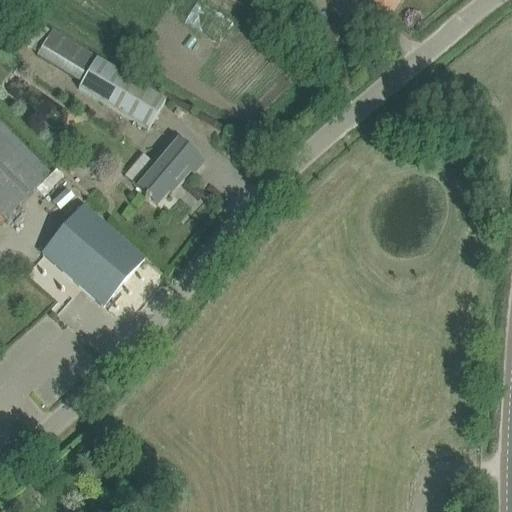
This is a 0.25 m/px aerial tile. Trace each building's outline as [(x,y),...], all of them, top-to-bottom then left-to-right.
[(228,0),(258,17),(268,0),(228,0)] [(286,51),(323,20),(307,0),(284,0),(262,19),(286,51)] [(403,0),(360,0),(360,1),(391,20),(403,0)] [(305,46),(312,55),(324,71),(356,47),(336,22),(305,46)] [(39,26),(26,48),(36,55),(36,57),(81,85),(78,90),(148,132),(166,102),(39,26)] [(0,226),(4,223),(51,173),(0,122),(0,226)] [(133,186),(132,188),(145,199),(148,202),(149,201),(157,207),(176,185),(178,187),(200,161),(187,150),(174,138),(152,164),(133,186)] [(65,190),(53,204),(60,211),(72,197),(65,190)] [(83,209),(42,256),(88,296),(103,309),(144,261),(129,248),(83,209)]
